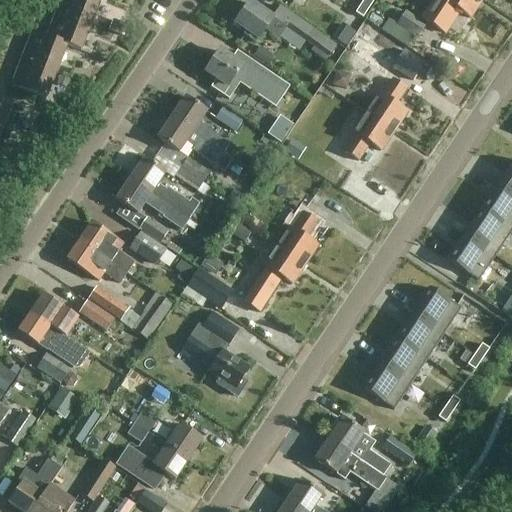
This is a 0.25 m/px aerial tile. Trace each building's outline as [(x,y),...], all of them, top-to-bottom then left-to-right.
[(60,0),(46,38),(32,33),(10,88),(46,102),(67,48),(81,53),(101,0),(60,0)] [(363,0),(361,4),(368,8),(374,0),(363,0)] [(470,18),(482,0),(481,0),(442,0),(445,2),(433,19),(447,29),(459,10),(470,18)] [(250,4),(235,24),(246,32),(243,36),(254,45),(264,31),(277,41),(286,28),(328,58),(336,47),(280,8),(272,20),(250,4)] [(354,14),(362,19),(368,8),(361,4),(356,12),(354,14)] [(389,21),(397,26),(396,27),(415,39),(424,26),(405,14),(403,17),(396,12),(389,21)] [(330,39),(343,49),(354,34),(340,24),(330,39)] [(351,52),(384,74),(393,61),(360,39),(351,52)] [(268,67),(274,57),(260,48),(253,57),(268,67)] [(205,73),(216,81),(210,89),(228,102),(239,85),(275,109),(289,88),(278,81),(236,53),(231,60),(219,52),(205,73)] [(379,94),(366,114),(393,132),(406,113),(396,106),(406,90),(392,80),(381,96),(379,94)] [(185,99),(171,120),(192,134),(206,114),(185,99)] [(0,135),(10,110),(0,105),(0,135)] [(215,120),(235,133),(241,122),(222,110),(215,120)] [(380,152),(393,132),(366,114),(352,135),(355,136),(343,153),(358,162),(369,145),(380,152)] [(178,155),(185,145),(186,143),(194,149),(192,152),(223,173),(232,160),(223,154),(222,153),(221,154),(192,134),(171,120),(157,141),(178,155)] [(207,131),(202,140),(222,153),(223,154),(229,146),(207,131)] [(285,147),(330,175),(337,164),(293,135),(285,147)] [(256,157),(247,170),(258,178),(267,164),(256,157)] [(181,169),(201,183),(208,175),(187,160),(181,169)] [(130,181),(189,220),(199,205),(191,199),(188,203),(166,188),(165,190),(158,186),(165,175),(144,161),(130,181)] [(511,163),(497,186),(511,196),(511,163)] [(191,188),(196,181),(183,172),(178,179),(191,188)] [(145,205),(162,218),(162,219),(181,232),(189,221),(188,221),(189,220),(130,181),(116,202),(137,217),(145,205)] [(480,212),(511,233),(511,231),(511,196),(497,186),(480,212)] [(232,191),(226,200),(235,206),(242,197),(232,191)] [(463,237),(495,258),(511,233),(480,212),(463,237)] [(288,232),(276,251),(303,269),(316,250),(305,243),(317,225),(303,216),(291,234),(288,232)] [(139,230),(160,244),(166,234),(146,221),(139,230)] [(90,224),(77,243),(126,276),(134,265),(117,253),(122,245),(90,224)] [(234,227),(229,235),(243,244),(249,236),(234,227)] [(128,249),(155,267),(165,251),(139,233),(128,249)] [(463,237),(446,262),(471,279),(478,283),(495,258),(463,237)] [(126,276),(77,243),(66,260),(98,282),(103,274),(120,285),(126,276)] [(303,269),(276,251),(263,270),(265,271),(254,288),(268,298),(280,281),(290,288),(303,269)] [(206,256),(199,267),(215,277),(222,267),(206,256)] [(194,271),(180,262),(174,270),(178,272),(179,276),(176,280),(184,286),(194,271)] [(197,270),(186,288),(219,310),(231,292),(197,270)] [(88,300),(119,321),(127,310),(96,289),(88,300)] [(428,289),(412,314),(443,335),(460,310),(428,289)] [(64,338),(76,321),(43,298),(31,316),(64,338)] [(163,300),(138,335),(147,341),(172,306),(163,300)] [(79,314),(105,332),(114,320),(88,302),(79,314)] [(192,359),(209,370),(208,372),(219,379),(215,384),(236,398),(246,384),(241,381),(248,370),(223,353),(238,331),(211,313),(201,329),(209,334),(192,359)] [(412,314),(395,340),(427,360),(443,335),(412,314)] [(37,347),(37,346),(46,352),(47,351),(74,370),(79,369),(89,354),(64,338),(31,316),(18,334),(37,347)] [(395,340),(378,365),(410,386),(427,360),(395,340)] [(481,346),(474,356),(481,361),(488,350),(481,346)] [(36,369),(61,384),(69,372),(44,356),(36,369)] [(474,356),(467,366),(474,371),(481,361),(474,356)] [(362,390),(393,411),(410,386),(378,365),(362,390)] [(60,389),(46,409),(64,421),(65,419),(72,410),(78,401),(60,389)] [(452,398),(445,408),(452,413),(459,403),(452,398)] [(0,405),(0,424),(9,411),(0,405)] [(90,430),(100,415),(89,407),(79,422),(90,430)] [(445,408),(438,418),(445,423),(452,413),(445,408)] [(24,414),(5,440),(16,447),(34,421),(24,414)] [(142,414),(134,425),(148,434),(155,423),(142,414)] [(327,440),(381,477),(389,465),(368,452),(373,443),(362,435),(363,435),(340,420),(327,440)] [(140,445),(148,434),(134,425),(127,436),(140,445)] [(166,447),(187,462),(201,441),(179,427),(166,447)] [(425,427),(416,440),(427,447),(435,434),(425,427)] [(381,450),(418,476),(427,464),(390,437),(381,450)] [(386,480),(381,477),(327,440),(313,462),(335,476),(343,463),(351,468),(347,474),(377,493),(386,480)] [(173,482),(187,462),(166,447),(158,441),(153,448),(161,454),(152,468),(173,482)] [(54,454),(48,462),(60,470),(65,462),(54,454)] [(102,460),(80,495),(92,503),(115,469),(102,460)] [(7,505),(17,511),(31,511),(48,488),(60,470),(48,462),(47,461),(36,477),(25,469),(18,480),(22,483),(7,505)] [(322,511),(323,511),(322,511),(321,511),(314,507),(322,496),(300,481),(286,501),(301,511),(322,511)] [(48,488),(31,511),(67,511),(73,505),(48,488)] [(354,501),(370,511),(381,511),(388,501),(377,493),(374,498),(362,490),(354,501)] [(164,511),(166,509),(145,494),(137,506),(145,511),(164,511)] [(98,498),(88,511),(103,511),(108,505),(98,498)] [(301,511),(286,501),(278,511),(301,511)]
